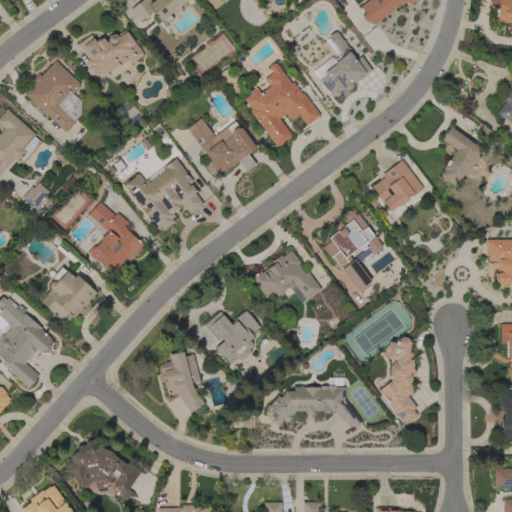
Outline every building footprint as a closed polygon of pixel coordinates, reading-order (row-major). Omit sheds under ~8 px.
[(172,19),(165,24),(162,20),(160,21),(153,11),(138,22),(129,10),(142,0),(149,0),(151,2),(154,0),(186,0),(187,1),(169,15),(172,19)] [(415,0),(410,5),(403,2),(374,25),(362,20),(364,13),(360,7),(367,0),(415,0)] [(511,22),(509,22),(509,23),(502,23),(503,22),(497,21),(497,18),(497,17),(493,17),(494,9),(490,8),(490,0),(511,0),(511,22)] [(99,72),(96,74),(92,74),(88,68),(89,66),(86,62),(88,60),(77,44),(90,35),(95,42),(99,39),(101,39),(102,38),(106,43),(108,41),(108,37),(112,35),(116,35),(116,36),(125,30),(143,55),(131,64),(113,77),(108,71),(105,73),(104,72),(101,75),(99,72)] [(371,71),(353,84),(352,82),(351,83),(352,84),(351,88),(348,90),(344,90),(343,89),(339,91),(339,94),(336,97),(333,96),(331,98),(311,72),(334,54),(324,41),(328,38),(328,36),(333,32),(336,32),(342,40),(343,40),(345,42),(344,43),(356,59),(360,56),(371,71)] [(80,101),(80,114),(74,120),(75,121),(64,133),(24,94),(35,82),(32,80),(38,74),(40,76),(54,61),(79,84),(77,85),(79,87),(72,94),(76,98),(80,101)] [(290,83),(292,82),(301,94),(302,93),(319,116),(306,126),(297,114),(297,115),(297,117),(293,120),(291,119),(290,120),(284,113),(283,113),(284,115),(280,118),(277,118),(291,135),(289,137),(289,138),(286,140),(284,140),(282,142),(282,144),(279,146),(277,146),(276,147),(249,111),(251,110),(243,99),(256,89),(260,93),(269,86),(264,79),(272,73),(269,69),(269,66),(272,63),(276,64),(290,83)] [(511,124),(496,113),(505,101),(503,100),(511,89),(509,87),(509,85),(510,82),(511,80),(511,124)] [(40,142),(22,163),(19,161),(17,163),(13,160),(0,173),(0,132),(3,129),(0,126),(0,116),(6,109),(35,135),(33,136),(40,142)] [(186,129),(200,119),(213,136),(211,137),(216,144),(229,133),(225,128),(234,122),(239,128),(241,129),(255,147),(253,149),(254,150),(247,154),(255,165),(245,172),(237,161),(236,162),(236,164),(233,167),(231,166),(228,168),(227,167),(217,175),(209,164),(211,163),(186,129)] [(466,177),(463,174),(455,187),(446,181),(445,182),(442,180),(442,178),(440,176),(444,170),(442,169),(456,150),(452,148),(450,148),(447,146),(447,144),(440,140),(443,136),(442,135),(446,130),(447,130),(450,127),(481,150),(476,156),(479,158),(466,177)] [(162,168),(175,158),(189,178),(189,177),(192,181),(188,185),(189,186),(191,185),(195,191),(194,192),(202,204),(200,206),(200,207),(191,213),(189,214),(181,203),(178,206),(179,208),(172,213),(174,216),(171,218),(174,222),(163,230),(160,226),(158,228),(144,210),(143,210),(138,203),(136,203),(132,198),(133,196),(124,184),(138,174),(143,182),(147,179),(162,168)] [(422,188),(412,196),(411,194),(407,198),(408,199),(398,207),(397,206),(390,211),(384,204),(383,204),(376,196),(377,195),(371,187),(383,177),(381,175),(400,160),(422,188)] [(31,186),(33,188),(37,183),(48,192),(43,197),(43,198),(41,201),(40,200),(33,209),(21,198),(31,186)] [(114,216),(116,213),(126,222),(123,226),(126,228),(125,229),(143,245),(129,261),(125,258),(111,273),(97,261),(96,262),(88,254),(89,253),(88,252),(93,246),(95,247),(100,241),(99,240),(107,232),(87,215),(99,202),(114,216)] [(370,282),(357,291),(341,270),(339,271),(321,248),(331,241),(328,237),(336,232),(332,227),(332,226),(338,221),(339,222),(342,225),(345,223),(342,219),(342,214),(347,211),(352,211),(355,215),(357,214),(374,237),(376,236),(377,238),(376,239),(380,245),(379,250),(375,253),(370,253),(367,247),(362,251),(357,248),(356,249),(357,250),(353,253),(352,253),(348,255),(352,261),(354,259),(370,282)] [(511,230),(511,284),(508,284),(508,287),(499,287),(499,284),(498,284),(495,280),(495,276),(499,272),(501,273),(501,271),(497,271),(497,261),(487,261),(487,252),(485,252),(485,246),(485,240),(511,240),(511,230)] [(250,278),(259,271),(261,273),(273,264),(271,261),(274,259),(274,260),(278,257),(277,257),(279,255),(281,257),(290,251),(299,263),(297,265),(304,274),(307,272),(320,290),(305,300),(300,303),(293,293),(286,298),(282,293),(277,297),(274,293),(273,293),(272,292),(264,297),(250,278)] [(73,318),(69,315),(70,314),(68,312),(67,315),(63,319),(62,319),(60,320),(50,311),(42,304),(48,297),(45,295),(50,289),(49,288),(49,285),(51,282),(54,281),(51,279),(61,267),(66,272),(66,271),(74,278),(76,275),(95,293),(73,318)] [(0,328),(0,310),(1,309),(0,308),(0,299),(2,297),(5,300),(7,298),(17,307),(15,309),(22,315),(23,313),(41,329),(40,330),(51,339),(49,341),(50,342),(48,344),(48,348),(46,351),(43,350),(40,353),(35,349),(36,351),(33,353),(31,354),(26,359),(27,360),(24,363),(38,376),(35,379),(36,380),(31,385),(30,384),(27,388),(11,374),(13,372),(10,369),(9,370),(2,363),(4,360),(0,356),(0,337),(1,336),(3,335),(10,327),(9,327),(6,325),(6,324),(6,323),(4,324),(0,328)] [(248,350),(250,353),(240,361),(235,356),(232,359),(227,362),(222,356),(222,357),(216,350),(215,348),(223,341),(221,338),(217,341),(203,325),(219,312),(229,324),(235,319),(242,312),(243,313),(245,311),(259,327),(251,334),(252,336),(248,340),(252,344),(252,347),(248,350)] [(511,377),(508,377),(508,363),(509,363),(509,359),(507,359),(507,343),(499,343),(499,324),(511,324),(511,377)] [(406,396),(415,408),(412,410),(416,415),(413,417),(414,418),(407,424),(406,423),(404,425),(394,412),(393,412),(389,406),(390,406),(378,391),(390,381),(390,376),(389,374),(389,372),(389,369),(389,367),(390,365),(391,360),(386,359),(386,357),(385,355),(386,345),(388,344),(388,342),(395,343),(396,339),(398,340),(401,337),(406,338),(410,342),(409,350),(410,350),(412,353),(411,360),(413,360),(412,362),(413,364),(413,366),(412,368),(414,371),(414,375),(410,377),(411,379),(410,381),(409,384),(412,387),(411,394),(409,395),(407,395),(406,396)] [(190,354),(196,377),(190,379),(192,387),(203,404),(189,413),(176,394),(167,396),(164,382),(162,382),(161,375),(164,374),(163,373),(162,374),(160,373),(159,371),(158,370),(158,367),(159,365),(161,363),(169,361),(168,355),(182,351),(184,356),(190,354)] [(327,378),(341,378),(341,387),(343,387),(343,399),(361,423),(355,428),(353,424),(348,427),(343,421),(342,422),(334,412),(330,411),(328,412),(324,412),(322,411),(313,411),(313,414),(304,414),(304,412),(293,412),(290,417),(291,418),(287,424),(281,420),(277,426),(270,421),(272,419),(269,417),(269,418),(264,416),(265,414),(263,412),(274,394),(280,398),(285,391),(293,391),(293,387),(319,387),(320,386),(325,386),(326,387),(327,385),(327,378)] [(0,386),(1,386),(5,391),(5,393),(10,399),(8,401),(9,402),(2,408),(3,409),(0,411),(0,386)] [(511,442),(502,442),(502,429),(502,420),(503,420),(503,412),(502,412),(502,411),(501,411),(501,406),(498,406),(498,397),(501,397),(501,391),(511,391),(511,442)] [(128,489),(133,493),(127,502),(120,498),(123,493),(113,486),(115,483),(115,480),(114,480),(112,482),(110,483),(106,481),(106,479),(89,481),(89,483),(87,487),(79,481),(72,477),(71,478),(65,473),(66,472),(64,471),(65,469),(64,468),(68,462),(69,462),(71,461),(69,460),(70,459),(70,458),(74,452),(75,453),(78,448),(77,446),(85,444),(86,441),(92,441),(96,443),(96,444),(97,444),(104,449),(105,449),(107,450),(108,449),(114,453),(113,455),(125,464),(127,462),(138,469),(140,471),(128,489)] [(511,488),(494,488),(494,468),(511,468),(511,511),(502,511),(502,499),(511,499),(511,488)] [(22,511),(20,509),(30,502),(28,499),(41,490),(42,491),(49,486),(50,487),(52,485),(60,496),(56,500),(60,505),(64,502),(71,511),(69,511),(22,511)] [(280,502),(280,511),(263,511),(263,502),(280,502)] [(302,511),(302,502),(319,502),(319,511),(302,511)]
